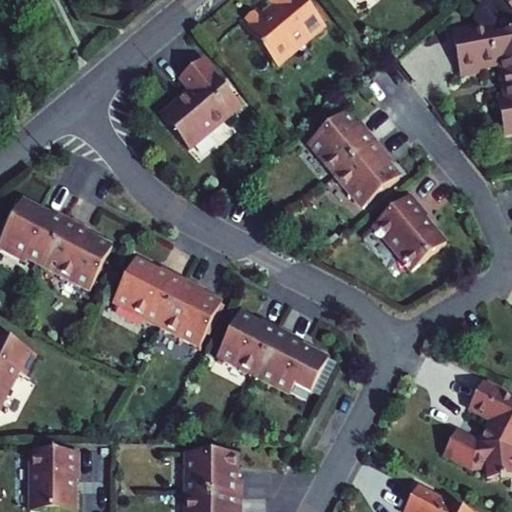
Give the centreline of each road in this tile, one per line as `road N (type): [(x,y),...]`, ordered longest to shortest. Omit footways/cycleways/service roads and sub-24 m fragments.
road 1 (residential): [(385,345),(363,309),(167,207),(76,106)]
road 2 (residential): [(385,345),(479,293),(496,279),(504,252),(478,191),(389,80)]
road 3 (residential): [(314,511),(377,393),(385,345)]
road 4 (residential): [(199,0),(76,106)]
